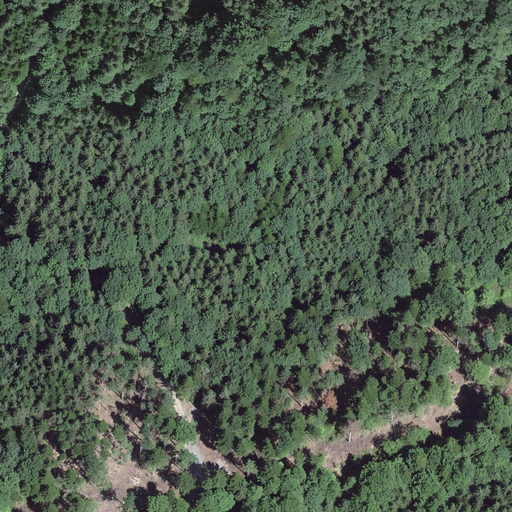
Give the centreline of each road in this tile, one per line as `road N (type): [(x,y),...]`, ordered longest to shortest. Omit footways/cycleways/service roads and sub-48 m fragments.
road 1 (track): [(0,252),(105,300),(133,325),(192,437),(188,511)]
road 2 (track): [(57,0),(0,129)]
